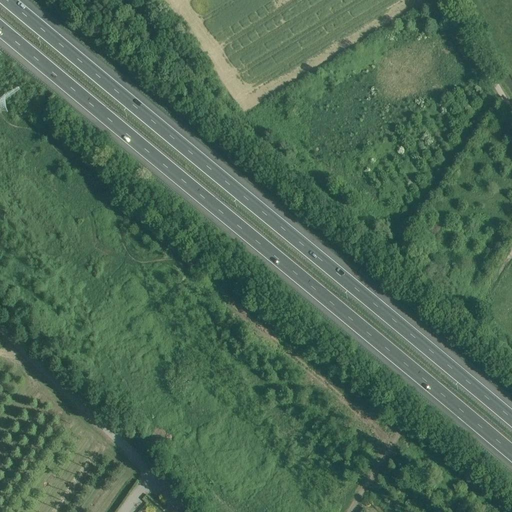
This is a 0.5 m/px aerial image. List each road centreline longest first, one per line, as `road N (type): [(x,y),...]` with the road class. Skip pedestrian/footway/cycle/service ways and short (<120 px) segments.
road 1 (motorway): [(0,26),(511,454)]
road 2 (motorway): [(511,421),(7,0)]
road 3 (unclassified): [(195,511),(0,329)]
road 4 (unclassified): [(446,0),(511,113)]
